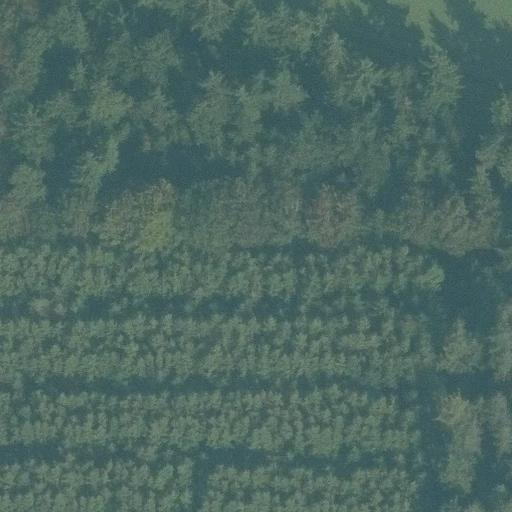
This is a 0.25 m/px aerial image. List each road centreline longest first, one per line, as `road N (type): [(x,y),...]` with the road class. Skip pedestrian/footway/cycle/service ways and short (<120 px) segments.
road 1 (track): [(0,262),(511,267)]
road 2 (track): [(199,0),(511,106)]
road 3 (track): [(418,511),(429,268)]
